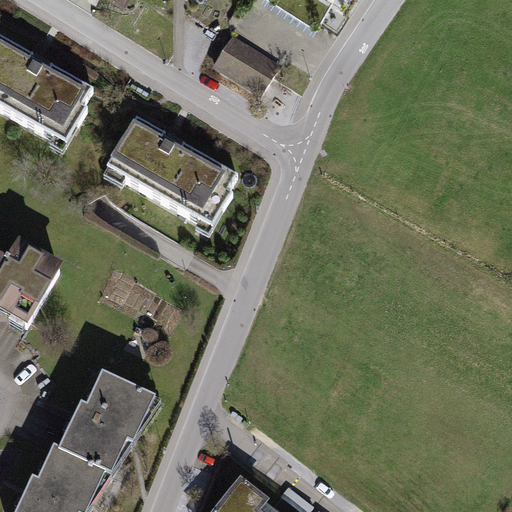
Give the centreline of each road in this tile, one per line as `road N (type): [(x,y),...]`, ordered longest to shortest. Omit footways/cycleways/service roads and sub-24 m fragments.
road 1 (residential): [(164,511),(301,160)]
road 2 (residential): [(41,0),(301,160)]
road 3 (residential): [(301,160),(362,32),(387,0)]
